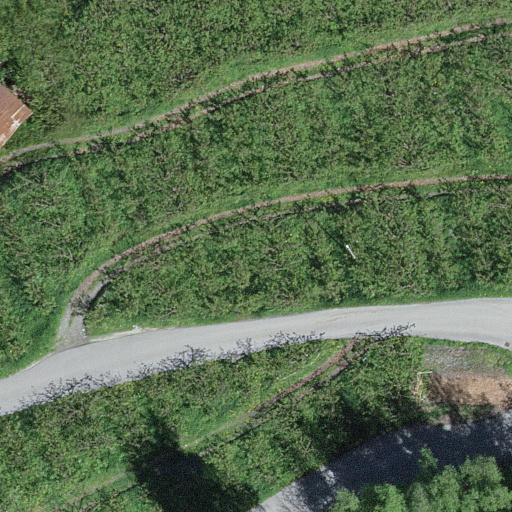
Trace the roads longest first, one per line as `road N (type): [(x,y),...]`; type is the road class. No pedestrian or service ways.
road 1 (residential): [(0,400),(178,346),(354,320),(511,326)]
road 2 (residential): [(511,433),(366,470),(277,511)]
